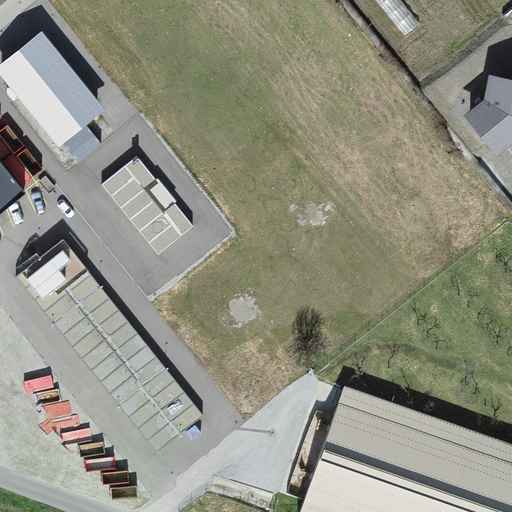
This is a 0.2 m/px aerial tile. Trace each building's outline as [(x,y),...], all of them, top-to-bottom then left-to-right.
[(102,103),(40,27),(0,58),(0,69),(57,139),(102,103)] [(511,80),(489,76),(485,99),(464,116),(497,156),(511,143),(511,80)] [(138,147),(101,177),(158,249),(196,219),(138,147)] [(0,205),(24,186),(0,156),(0,205)] [(64,232),(18,264),(41,297),(87,264),(64,232)] [(511,511),(511,447),(343,389),(303,511),(511,511)]
